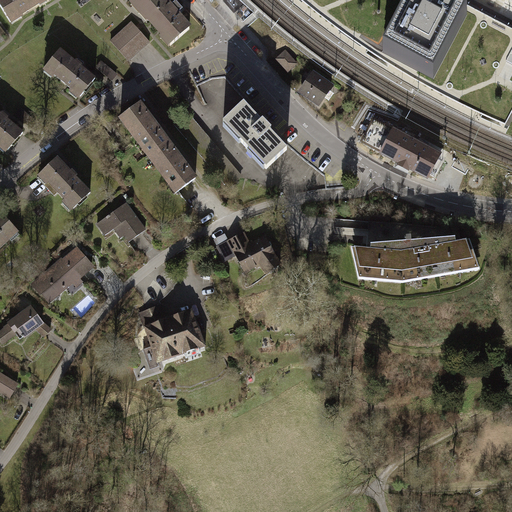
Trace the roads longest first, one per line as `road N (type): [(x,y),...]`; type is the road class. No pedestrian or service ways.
road 1 (residential): [(375,172),(364,189),(255,208),(162,257),(99,313),(0,459)]
road 2 (residential): [(225,37),(62,130),(0,184)]
road 3 (residential): [(375,172),(304,119),(225,37)]
road 4 (track): [(314,511),(452,436)]
road 5 (residential): [(511,211),(452,202),(375,172)]
road 6 (track): [(511,481),(406,489),(371,481)]
